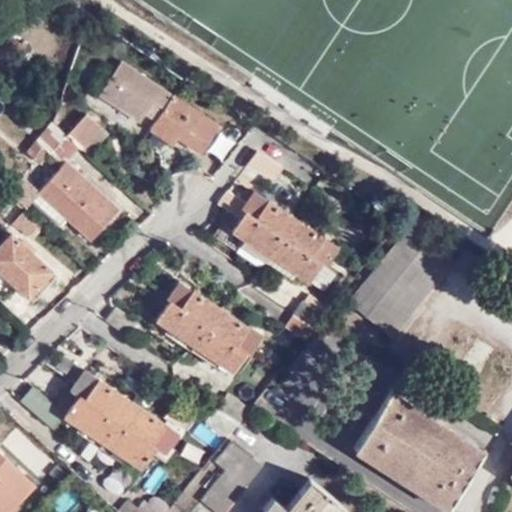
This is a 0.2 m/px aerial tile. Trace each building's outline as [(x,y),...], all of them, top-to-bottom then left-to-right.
[(29,47),(8,35),(2,45),(23,57),(29,47)] [(165,107),(173,95),(123,59),(100,91),(140,121),(148,112),(155,101),(165,107)] [(188,97),(178,89),(173,95),(184,103),(188,97)] [(156,118),(149,127),(171,143),(177,136),(199,151),(217,126),(184,103),(173,95),(165,107),(156,118)] [(66,103),(58,100),(50,120),(53,123),(66,133),(77,122),(64,110),(66,103)] [(148,112),(156,118),(165,107),(155,101),(148,112)] [(85,112),(77,122),(66,133),(80,146),(100,125),(85,112)] [(80,146),(66,133),(53,123),(37,142),(34,139),(24,151),(38,163),(48,151),(57,159),(64,153),(70,158),(80,146)] [(283,168),(256,150),(244,165),(276,176),(283,168)] [(118,206),(66,161),(31,200),(59,224),(67,215),(90,237),(118,206)] [(9,196),(26,207),(36,191),(18,180),(9,196)] [(242,212),(235,222),(230,229),(224,225),(216,237),(247,258),(255,248),(306,282),(334,243),(254,187),(239,207),(242,212)] [(223,197),(215,209),(235,222),(242,212),(239,207),(223,197)] [(11,220),(28,235),(37,224),(28,215),(21,209),(11,220)] [(427,241),(406,228),(346,301),(389,336),(448,265),(424,245),(427,241)] [(0,243),(0,270),(26,294),(39,280),(44,285),(56,272),(10,232),(0,243)] [(26,294),(32,299),(44,285),(39,280),(26,294)] [(259,332),(176,280),(168,290),(171,293),(154,319),(230,368),(246,345),(249,347),(259,332)] [(303,337),(322,313),(301,300),(284,325),(303,337)] [(137,321),(115,306),(104,320),(126,336),(137,321)] [(29,384),(52,398),(62,382),(39,367),(29,384)] [(81,388),(63,413),(31,386),(20,400),(52,427),(60,415),(139,466),(154,446),(163,452),(179,429),(85,368),(74,383),(81,388)] [(226,435),(249,406),(224,390),(204,420),(226,435)] [(351,451),(447,510),(484,451),(388,390),(351,451)] [(200,420),(191,429),(210,448),(219,439),(200,420)] [(13,428),(1,444),(38,471),(50,454),(13,428)] [(223,511),(261,465),(231,441),(215,461),(224,469),(201,499),(217,511),(223,511)] [(0,511),(9,511),(35,487),(0,453),(0,511)] [(340,511),(345,506),(309,477),(285,506),(273,496),(262,510),(264,511),(340,511)]
